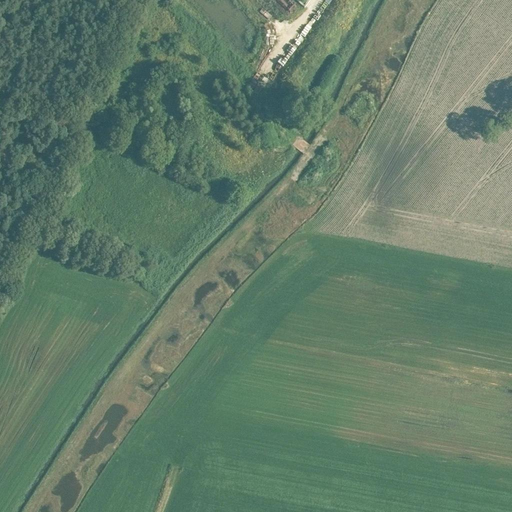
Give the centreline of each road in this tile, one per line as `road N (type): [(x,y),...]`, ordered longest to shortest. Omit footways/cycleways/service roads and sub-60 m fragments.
road 1 (track): [(0,268),(74,115)]
road 2 (track): [(74,115),(132,0)]
